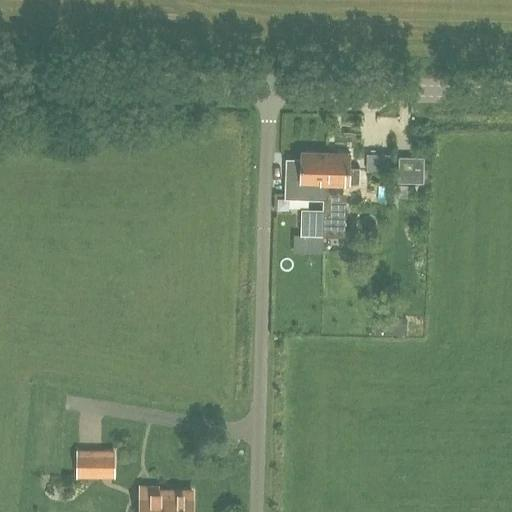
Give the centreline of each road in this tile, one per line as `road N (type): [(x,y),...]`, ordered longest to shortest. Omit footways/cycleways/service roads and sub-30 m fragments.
road 1 (unclassified): [(244,511),(257,82)]
road 2 (tertiary): [(257,82),(0,78)]
road 3 (tertiary): [(511,91),(257,82)]
